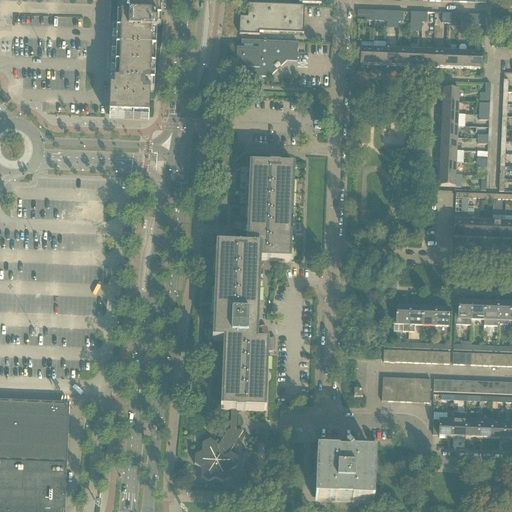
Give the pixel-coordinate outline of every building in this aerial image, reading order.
[(109,116),(149,118),(150,92),(146,92),(147,85),(154,85),(157,19),(161,19),(161,0),(121,0),(121,24),(117,23),(114,82),(110,82),(109,116)] [(305,7),(248,5),(248,18),(240,18),(239,35),(259,36),(259,33),(303,34),(305,7)] [(387,12),(386,29),(397,29),(398,23),(398,13),(387,12)] [(297,63),(298,44),(298,43),(241,41),(241,49),(237,49),(236,69),(240,69),(240,77),(270,78),(272,76),(277,71),(276,70),(280,66),(281,68),(290,59),(296,60),(296,63),(297,63)] [(359,65),(371,66),(372,49),(360,49),(359,65)] [(371,66),(383,66),(384,50),(372,49),(371,66)] [(383,66),(396,67),(396,51),(384,50),(383,66)] [(396,67),(408,67),(408,51),(396,51),(396,67)] [(408,67),(420,68),(421,52),(408,51),(408,67)] [(420,68),(432,69),(433,52),(421,52),(420,68)] [(432,69),(444,69),(445,53),(433,52),(432,69)] [(444,69),(456,70),(457,53),(445,53),(444,69)] [(456,70),(468,70),(469,54),(457,53),(456,70)] [(469,54),(468,70),(480,71),(481,55),(481,54),(469,54)] [(443,90),(442,103),(458,103),(458,91),(443,90)] [(442,103),(442,115),(457,115),(458,103),(442,103)] [(442,115),(441,127),(457,128),(464,128),(465,116),(457,115),(442,115)] [(441,127),(441,139),(456,140),(457,128),(441,127)] [(384,145),(404,144),(404,133),(396,133),(397,135),(384,135),(384,145)] [(441,139),(440,151),(456,152),(456,140),(441,139)] [(440,151),(440,163),(456,164),(456,152),(440,151)] [(440,163),(439,176),(455,176),(456,164),(440,163)] [(214,342),(223,342),(225,342),(222,411),(231,411),(230,431),(228,431),(218,446),(217,446),(210,441),(202,445),(202,453),(195,457),(194,465),(201,470),(201,478),(208,483),(216,479),(222,483),(230,479),(230,471),(237,467),(238,458),(230,454),(229,454),(243,432),(242,431),(241,434),(236,431),(237,412),(245,412),(264,412),(266,351),(274,351),(275,338),(266,340),(264,331),(264,330),(263,330),(263,329),(262,329),(261,329),(260,329),(256,330),(259,262),(289,263),(293,167),(280,166),(280,165),(269,165),(269,166),(251,165),(248,247),(218,246),(214,342)] [(439,176),(439,188),(440,188),(453,188),(455,188),(461,189),(461,176),(455,176),(440,176),(439,176)] [(455,215),(454,238),(467,238),(467,222),(468,204),(461,204),(461,215),(455,215)] [(467,238),(479,239),(480,223),(467,222),(467,238)] [(479,239),(491,239),(492,223),(480,223),(479,239)] [(491,239),(504,240),(504,224),(492,223),(491,239)] [(453,326),(470,327),(471,321),(471,303),(466,303),(466,304),(458,304),(458,303),(457,316),(454,316),(453,326)] [(471,321),(484,321),(484,305),(476,305),(476,304),(471,303),(471,321)] [(484,321),(483,327),(496,328),(497,322),(497,304),(492,304),(492,306),(484,305),(484,321)] [(507,326),(510,322),(510,306),(502,306),(502,305),(497,304),(497,322),(500,326),(507,326)] [(403,333),(408,333),(409,309),(404,309),(404,310),(397,310),(397,309),(396,309),(395,326),(403,326),(403,333)] [(409,309),(408,333),(414,333),(415,326),(422,327),(422,310),(422,311),(415,310),(415,309),(409,309)] [(423,310),(422,310),(422,327),(435,327),(435,310),(431,310),(430,311),(423,311),(423,310)] [(441,310),(435,310),(435,327),(448,328),(449,311),(448,311),(448,312),(441,311),(441,310)] [(453,346),(453,352),(469,352),(470,353),(470,343),(461,343),(460,347),(453,346)] [(354,398),(362,398),(363,390),(354,389),(354,398)] [(0,511),(64,511),(69,404),(0,401),(0,511)] [(433,422),(432,435),(438,435),(438,437),(439,438),(440,438),(446,438),(446,439),(451,440),(452,414),(447,414),(447,415),(446,422),(439,421),(439,422),(433,422)] [(452,414),(451,440),(456,440),(457,438),(464,438),(464,439),(465,439),(465,423),(466,423),(466,414),(452,414)] [(472,440),(477,440),(478,423),(466,423),(465,423),(465,439),(472,439),(472,440)] [(490,440),(491,440),(491,424),(478,423),(477,440),(482,441),(482,439),(490,440)] [(498,441),(503,442),(504,424),(491,424),(491,440),(498,440),(498,441)] [(511,424),(504,424),(503,442),(508,442),(508,440),(511,440),(511,424)] [(338,455),(319,454),(318,503),(337,504),(337,500),(352,501),(352,504),(371,505),(373,457),(353,456),(352,454),(348,450),(343,444),(342,445),(341,446),(341,447),(340,448),(340,450),(339,451),(338,455)]
